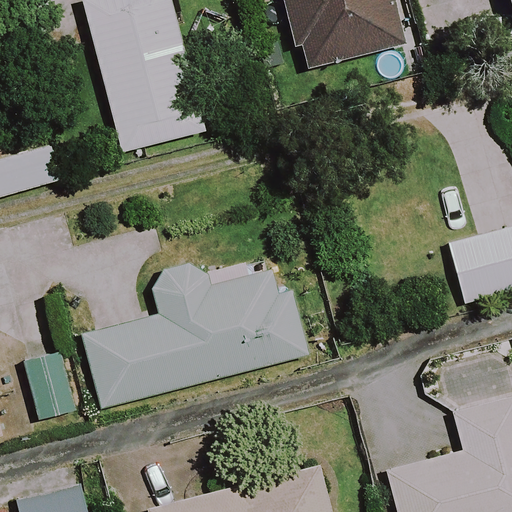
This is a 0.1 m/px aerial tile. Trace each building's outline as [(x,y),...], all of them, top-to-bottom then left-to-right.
[(201,135),(167,0),(90,0),(81,2),(119,155),(201,135)] [(405,47),(393,0),(279,0),(299,74),(405,47)] [(0,201),(57,186),(47,149),(0,161),(0,201)] [(511,289),(511,227),(445,246),(461,304),(511,289)] [(274,297),(266,266),(199,283),(195,267),(150,279),(160,319),(82,339),(100,410),(304,358),(288,294),(274,297)] [(74,414),(60,357),(23,366),(37,423),(74,414)] [(511,511),(511,398),(451,414),(462,455),(384,475),(393,511),(511,511)] [(326,511),(316,470),(151,511),(326,511)] [(14,511),(87,511),(83,489),(13,508),(14,511)]
